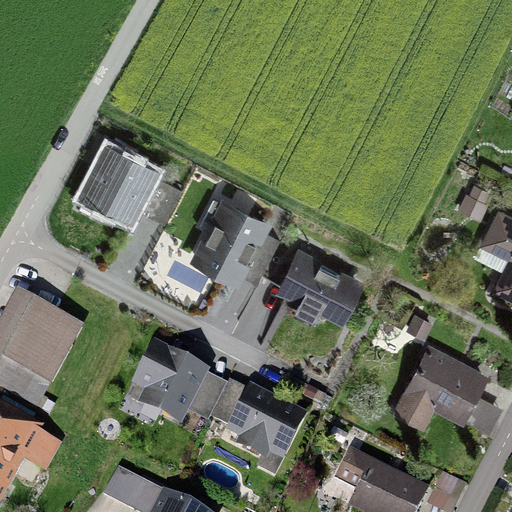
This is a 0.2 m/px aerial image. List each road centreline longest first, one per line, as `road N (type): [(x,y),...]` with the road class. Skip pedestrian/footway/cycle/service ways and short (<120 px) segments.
road 1 (residential): [(268,360),(17,234)]
road 2 (unclassified): [(147,0),(17,234)]
